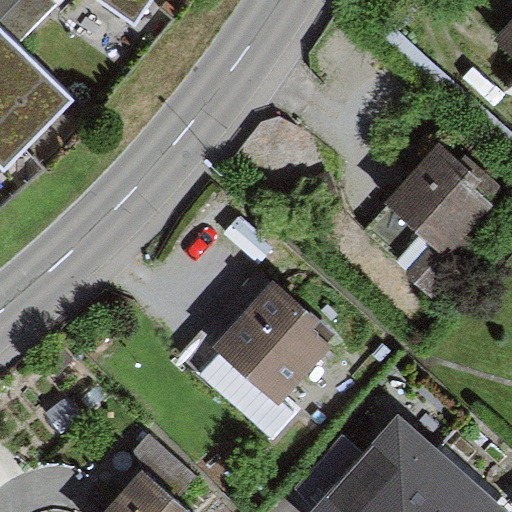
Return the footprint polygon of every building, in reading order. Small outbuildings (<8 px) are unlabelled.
[(0,29),(16,45),(64,0),(0,0),(0,23),(2,26),(0,29)] [(98,0),(135,26),(152,0),(98,0)] [(511,25),(497,42),(511,54),(511,25)] [(0,29),(0,164),(9,173),(77,104),(16,45),(0,29)] [(455,255),(503,198),(436,142),(385,203),(434,245),(407,277),(435,301),(466,264),(455,255)] [(213,349),(278,407),(332,347),(328,343),(336,335),(274,280),(213,349)] [(509,511),(400,415),(314,511),(509,511)] [(145,471),(174,498),(196,473),(152,434),(130,458),(145,471)] [(108,511),(189,511),(174,498),(145,471),(108,511)]
